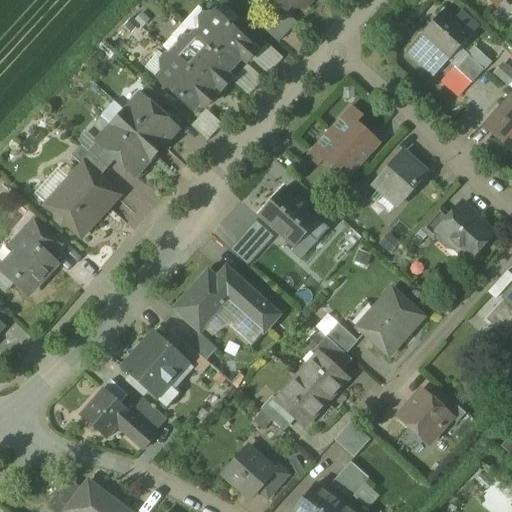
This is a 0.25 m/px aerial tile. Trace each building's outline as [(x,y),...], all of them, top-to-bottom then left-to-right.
[(298,0),(270,0),(277,6),(289,17),(297,9),(296,2),(298,0)] [(277,6),(261,24),(281,42),(297,24),(289,17),(277,6)] [(172,39),(226,87),(232,80),(226,75),(240,59),(246,65),(257,52),(216,14),(213,18),(202,18),(201,11),(199,9),(183,26),(182,27),(172,39)] [(472,36),(444,11),(420,38),(406,53),(434,78),(472,36)] [(226,87),(172,39),(164,47),(163,48),(172,56),(171,58),(165,59),(159,54),(146,69),(159,80),(159,81),(192,111),(199,104),(205,110),(216,98),(209,91),(213,86),(221,93),(226,87)] [(254,59),(267,73),(284,58),(271,44),(254,59)] [(483,71),(467,56),(456,69),(472,84),(483,71)] [(237,84),(246,90),(250,84),(254,87),(262,76),(249,67),(237,84)] [(167,104),(148,87),(140,96),(159,113),(167,104)] [(511,93),(500,107),(509,115),(511,111),(511,93)] [(159,113),(140,96),(125,112),(164,147),(178,131),(159,113)] [(511,111),(509,115),(492,134),(511,151),(511,111)] [(164,147),(125,112),(111,127),(150,162),(164,147)] [(329,133),(362,162),(378,144),(351,120),(339,133),(333,128),(329,133)] [(150,162),(111,127),(97,143),(116,161),(135,178),(150,162)] [(362,162),(329,133),(324,138),(330,143),(319,156),(345,180),(362,162)] [(116,161),(97,143),(89,152),(108,170),(116,161)] [(89,152),(81,145),(71,156),(83,167),(84,166),(98,180),(108,170),(89,152)] [(402,155),(375,185),(399,206),(426,176),(402,155)] [(296,169),(290,164),(287,167),(293,172),(296,169)] [(83,167),(47,206),(56,215),(57,220),(63,226),(69,226),(81,237),(117,197),(98,180),(84,166),(83,167)] [(284,189),(260,216),(294,247),(306,235),(309,237),(320,225),(303,209),(304,207),(284,189)] [(492,236),(459,207),(450,218),(438,231),(441,234),(470,260),(492,236)] [(440,209),(421,230),(434,241),(441,234),(438,231),(450,218),(440,209)] [(54,239),(35,222),(22,235),(29,241),(41,253),(42,252),(54,239)] [(256,222),(238,242),(256,258),(274,238),(256,222)] [(29,241),(1,272),(0,273),(0,289),(5,294),(14,284),(27,296),(56,265),(42,252),(41,253),(29,241)] [(223,288),(208,274),(176,310),(200,331),(203,328),(212,336),(228,326),(252,347),(264,333),(263,332),(278,316),(233,277),(223,288)] [(423,319),(392,290),(358,329),(389,357),(423,319)] [(511,290),(506,297),(507,297),(486,321),(506,338),(511,331),(511,320),(508,318),(511,313),(511,290)] [(358,342),(338,324),(326,338),(346,355),(358,342)] [(177,353),(154,333),(122,370),(156,400),(158,398),(156,397),(166,385),(168,387),(169,386),(187,365),(188,364),(177,353)] [(215,351),(195,333),(185,344),(205,361),(206,362),(215,351)] [(346,355),(326,338),(314,351),(318,355),(319,354),(335,368),(346,355)] [(205,361),(185,344),(177,353),(188,364),(187,365),(195,372),(205,361)] [(335,368),(319,354),(318,355),(297,378),(326,404),(348,380),(335,368)] [(326,404),(297,378),(276,401),(276,402),(291,416),(305,428),(326,404)] [(128,396),(111,381),(103,390),(120,405),(128,396)] [(177,393),(169,386),(168,387),(166,385),(156,397),(158,398),(156,400),(165,407),(177,393)] [(103,390),(80,417),(107,440),(117,428),(143,451),(156,437),(154,435),(130,414),(120,405),(103,390)] [(466,415),(439,391),(431,400),(452,418),(451,419),(457,424),(466,415)] [(422,392),(398,418),(428,445),(451,419),(452,418),(431,400),(422,392)] [(291,416),(276,402),(276,401),(273,397),(260,411),(280,429),(291,416)] [(166,421),(142,400),(130,414),(154,435),(166,421)] [(351,423),(335,441),(354,459),(370,441),(351,423)] [(248,448),(224,475),(238,488),(241,484),(254,495),(257,492),(275,472),(273,471),(248,448)] [(351,463),(333,483),(351,499),(369,479),(351,463)] [(279,464),(273,471),(275,472),(257,492),(268,502),(292,476),(279,464)] [(70,481),(49,510),(52,511),(67,511),(83,491),(70,481)] [(111,500),(88,483),(83,491),(67,511),(126,511),(120,507),(119,509),(110,502),(111,500)] [(350,511),(315,486),(304,500),(303,499),(293,511),(350,511)]
